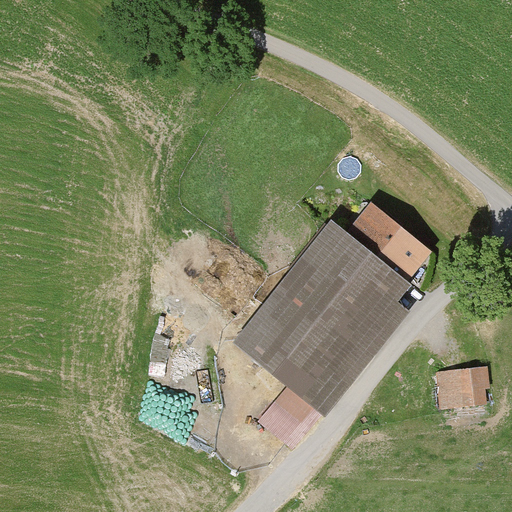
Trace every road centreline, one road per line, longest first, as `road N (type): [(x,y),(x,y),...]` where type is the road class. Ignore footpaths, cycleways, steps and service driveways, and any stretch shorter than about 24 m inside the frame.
road 1 (unclassified): [(511,204),(358,85),(153,0)]
road 2 (track): [(251,511),(511,228)]
